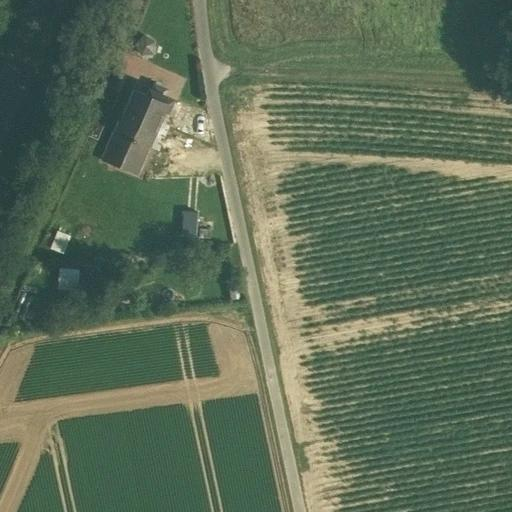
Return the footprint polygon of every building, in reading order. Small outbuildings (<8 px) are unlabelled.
[(134,90),(120,122),(151,135),(162,110),(166,112),(172,100),(149,90),(146,96),(134,90)] [(151,135),(120,122),(116,132),(147,145),(151,135)] [(147,145),(116,132),(103,161),(135,174),(147,145)] [(176,188),(177,237),(200,236),(199,210),(187,211),(186,188),(176,188)] [(64,250),(70,234),(59,230),(53,247),(64,250)] [(58,287),(78,288),(79,268),(58,268),(58,287)]
